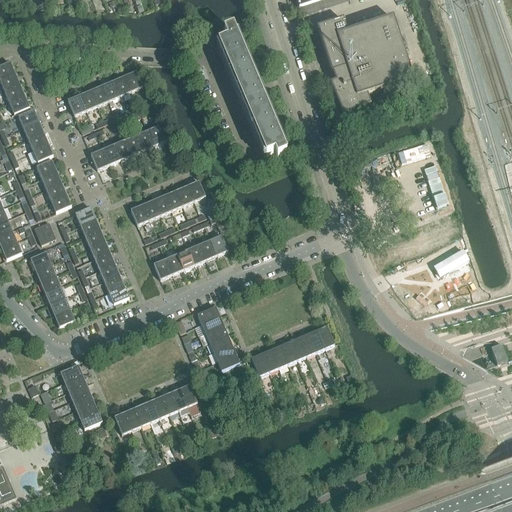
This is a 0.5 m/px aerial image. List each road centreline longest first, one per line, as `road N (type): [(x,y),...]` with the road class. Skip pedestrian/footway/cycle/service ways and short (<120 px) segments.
road 1 (residential): [(0,290),(63,354),(335,239)]
road 2 (residential): [(28,48),(202,56),(255,170)]
road 3 (residential): [(266,0),(342,221),(335,239)]
road 4 (residential): [(91,204),(28,48)]
